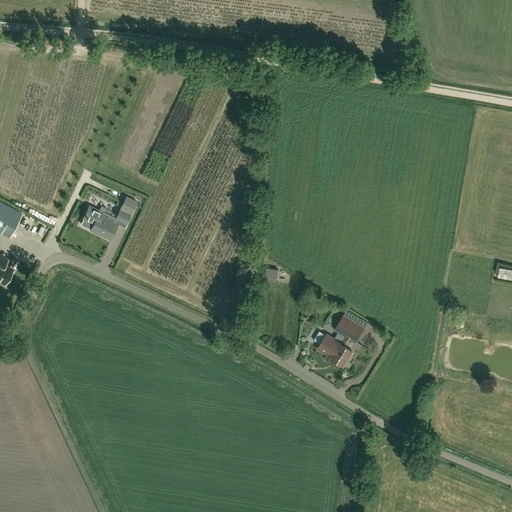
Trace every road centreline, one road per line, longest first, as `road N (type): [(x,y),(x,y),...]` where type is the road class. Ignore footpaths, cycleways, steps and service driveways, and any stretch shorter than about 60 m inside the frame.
road 1 (unclassified): [(511,485),(406,439),(222,331),(71,260),(46,263),(0,334)]
road 2 (track): [(511,102),(149,42),(0,28)]
